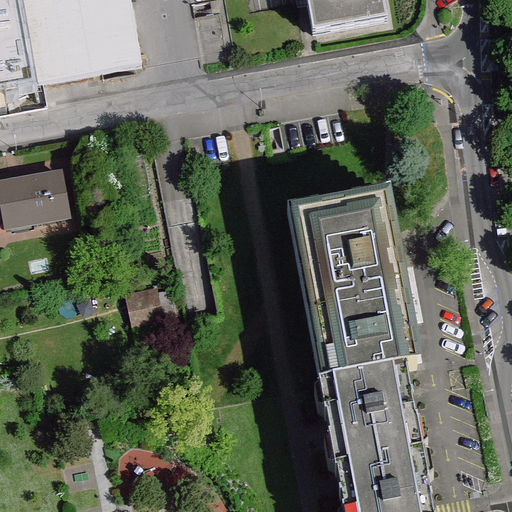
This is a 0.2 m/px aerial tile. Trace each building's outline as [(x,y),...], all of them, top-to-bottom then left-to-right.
[(0,0),(0,92),(142,67),(130,0),(0,0)] [(307,0),(314,39),(388,25),(383,0),(307,0)] [(20,185),(0,188),(0,194),(5,221),(6,230),(70,218),(62,177),(20,185)] [(0,222),(5,221),(0,194),(0,188),(20,185),(18,178),(0,180),(0,222)] [(386,207),(301,224),(317,321),(379,309),(377,297),(403,292),(392,233),(386,207)] [(379,309),(317,321),(330,387),(408,373),(418,371),(403,292),(377,297),(379,309)] [(158,296),(129,302),(134,327),(163,321),(158,296)] [(166,352),(150,354),(153,374),(169,372),(166,352)] [(408,373),(330,387),(320,389),(336,474),(424,458),(408,373)] [(434,511),(424,458),(336,474),(343,511),(434,511)]
